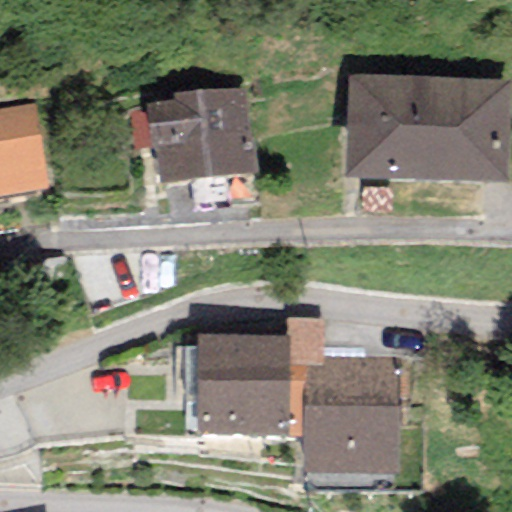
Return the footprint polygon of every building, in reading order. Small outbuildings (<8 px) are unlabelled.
[(344,179),(505,183),(508,81),(347,77),(344,179)] [(173,103),(144,105),(145,115),(131,116),(134,151),(157,149),(161,185),(257,176),(254,143),(248,144),(242,88),(172,95),(173,103)] [(0,197),(46,190),(32,104),(0,109),(0,197)] [(287,335),(197,333),(195,434),(303,436),(305,366),(322,366),(322,356),(323,320),(287,319),(287,335)] [(399,358),(322,356),(322,366),(305,366),(303,436),(302,472),(396,475),(399,358)]
